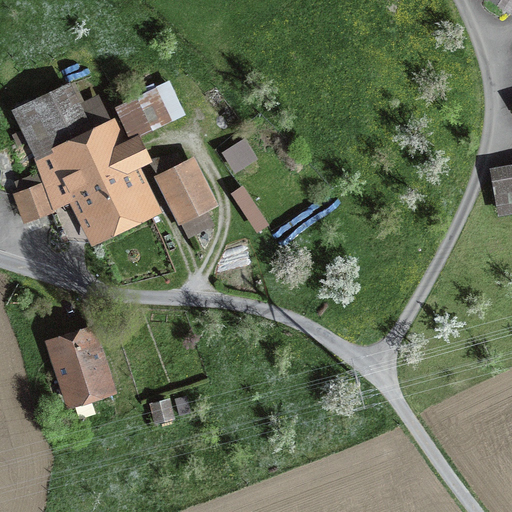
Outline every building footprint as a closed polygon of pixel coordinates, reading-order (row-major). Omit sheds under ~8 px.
[(511,0),(487,0),(485,3),(511,19),(511,0)] [(145,116),(150,128),(187,111),(171,76),(116,102),(127,124),(145,116)] [(66,84),(15,109),(50,180),(44,183),(56,207),(79,196),(99,237),(150,212),(128,166),(149,156),(140,138),(117,149),(93,101),(78,108),(66,84)] [(242,138),(221,149),(232,170),(253,158),(242,138)] [(178,162),(154,174),(179,222),(202,210),(178,162)] [(511,170),(492,174),(501,220),(511,218),(511,170)] [(36,176),(9,186),(23,220),(50,209),(36,176)] [(255,230),(268,224),(248,181),(236,187),(255,230)] [(91,335),(51,345),(65,400),(106,390),(91,335)]
